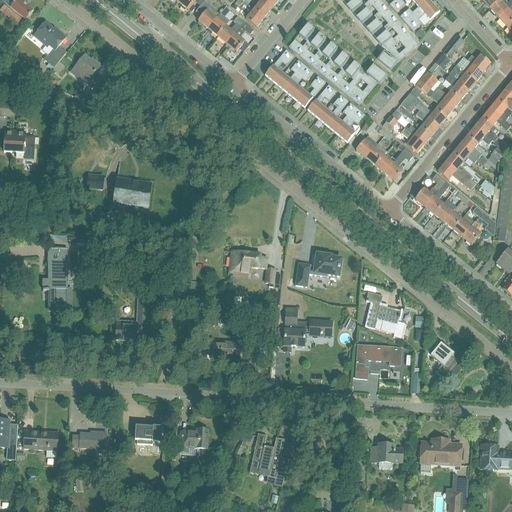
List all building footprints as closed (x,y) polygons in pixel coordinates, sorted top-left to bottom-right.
[(2,0),(1,1),(10,9),(26,21),(33,12),(24,4),(25,2),(22,0),(2,0)] [(194,0),(179,0),(177,3),(182,7),(180,8),(184,12),(186,10),(188,12),(196,2),(195,0),(194,0)] [(262,0),(261,2),(271,10),(279,1),(277,0),(262,0)] [(348,8),(347,7),(346,8),(352,15),(353,14),(357,18),(358,19),(359,17),(366,11),(371,7),(379,0),(378,0),(364,0),(368,3),(363,7),(356,0),(349,6),(348,8)] [(358,19),(357,18),(356,20),(362,26),(363,25),(367,30),(368,30),(369,29),(376,23),(381,18),(389,12),(379,0),(371,7),(378,15),(373,19),(366,11),(359,17),(358,19)] [(417,0),(397,0),(390,7),(396,15),(406,7),(402,3),(405,0),(410,0),(412,2),(413,4),(417,0)] [(407,26),(431,4),(427,0),(417,0),(413,4),(414,5),(415,5),(419,9),(413,15),(409,11),(400,19),(407,26)] [(484,0),(482,2),(490,11),(500,2),(498,0),(484,0)] [(502,0),(500,2),(490,11),(498,20),(511,7),(511,0),(511,2),(511,1),(507,4),(503,0),(502,0)] [(264,19),(271,10),(261,2),(254,11),(264,19)] [(208,30),(218,17),(203,4),(196,13),(202,18),(198,23),(199,23),(198,25),(202,29),(203,27),(208,30)] [(407,26),(413,33),(422,25),(419,21),(425,16),(429,21),(430,23),(440,14),(431,4),(407,26)] [(511,22),(511,15),(511,14),(511,7),(498,20),(506,28),(511,22)] [(222,12),(218,17),(208,30),(209,31),(217,38),(225,28),(230,23),(224,18),(229,12),(225,8),(222,12)] [(264,19),(254,11),(246,20),(256,29),(264,19)] [(373,36),(377,41),(378,41),(379,40),(386,34),(391,30),(399,23),(389,12),(381,18),(387,26),(383,30),(376,23),(369,29),(368,30),(367,30),(366,31),(372,37),(373,36)] [(233,23),(240,29),(244,24),(237,18),(233,23)] [(26,24),(21,21),(17,26),(17,25),(16,26),(21,30),(26,24)] [(386,34),(379,40),(378,41),(377,41),(376,42),(382,49),(383,47),(387,53),(388,52),(392,48),(399,42),(408,34),(399,23),(391,30),(397,37),(392,41),(386,34)] [(46,24),(40,32),(35,38),(46,48),(43,51),(49,56),(44,61),(49,65),(47,68),(52,72),(55,69),(61,62),(67,54),(65,53),(59,48),(66,39),(58,33),(57,33),(46,24)] [(240,29),(235,35),(226,46),(236,53),(245,43),(240,39),(245,32),(250,36),(254,32),(244,24),(240,29)] [(318,37),(313,33),(314,31),(307,26),(305,29),(302,32),(298,37),(299,37),(307,43),(303,48),(295,42),(296,41),(295,41),(288,49),(301,59),(307,51),(311,46),(318,37)] [(235,35),(225,28),(217,38),(226,46),(235,35)] [(424,36),(420,31),(416,35),(420,40),(424,36)] [(377,62),(390,73),(397,65),(397,64),(418,45),(408,34),(399,42),(406,50),(399,56),(392,48),(388,52),(390,55),(388,57),(384,54),(377,62)] [(323,56),(329,49),(330,47),(329,46),(325,42),(326,41),(319,35),(318,37),(311,46),(319,53),(314,58),(307,51),(301,59),(312,69),(318,61),(323,56)] [(449,47),(456,52),(463,43),(457,38),(449,47)] [(334,65),(340,58),(342,56),(341,56),(336,52),(337,51),(331,45),(329,46),(330,47),(329,49),(323,56),(330,62),(326,67),(318,61),(312,69),(324,78),(330,70),(334,65)] [(449,47),(444,54),(450,59),(452,57),(456,52),(449,47)] [(275,86),(283,75),(277,70),(282,64),(286,68),(294,58),(287,53),(286,52),(265,77),(275,86)] [(342,55),(341,56),(342,56),(340,58),(334,65),(342,72),(338,77),(330,70),(324,78),(335,88),(342,80),(346,75),(352,68),(353,66),(348,62),(349,60),(342,55)] [(445,72),(452,63),(442,55),(435,63),(445,72)] [(77,70),(73,75),(81,81),(90,88),(97,79),(94,76),(101,67),(94,61),(86,56),(85,57),(79,65),(75,69),(77,70)] [(472,58),(468,62),(483,75),(490,65),(480,57),(476,62),(472,58)] [(290,81),(283,75),(275,86),(285,94),(306,68),(298,62),(290,71),(294,75),(290,81)] [(483,75),(468,62),(460,71),(475,84),(476,83),(481,77),(483,75)] [(354,64),(353,66),(352,68),(346,75),(353,81),(349,86),(342,80),(335,88),(347,97),(355,88),(360,81),(364,76),(365,75),(359,71),(361,70),(354,64)] [(434,65),(427,74),(431,77),(438,68),(434,65)] [(355,88),(347,97),(359,107),(377,84),(379,86),(386,78),(373,67),(366,75),(368,77),(367,78),(364,76),(360,81),(368,87),(362,94),(355,88)] [(313,74),(306,68),(285,94),(294,102),(303,91),(297,86),(301,81),(305,84),(313,74)] [(475,84),(460,71),(456,68),(452,73),(449,77),(468,93),(475,84)] [(111,89),(117,81),(109,74),(102,82),(111,89)] [(427,74),(419,83),(433,94),(453,110),(461,102),(451,93),(447,97),(437,89),(434,86),(437,82),(431,77),(427,74)] [(461,102),(468,93),(449,77),(445,81),(454,89),(451,93),(461,102)] [(304,110),(305,109),(325,84),(318,78),(310,87),(314,91),(309,97),(303,91),(294,102),(304,110)] [(430,99),(439,107),(436,111),(446,119),(453,110),(433,94),(419,83),(415,88),(421,93),(426,97),(429,100),(430,99)] [(317,121),(326,110),(319,105),(324,99),(328,103),(336,93),(328,87),(307,112),(317,121)] [(511,98),(505,92),(497,101),(511,113),(511,98)] [(416,100),(409,95),(405,101),(414,109),(419,112),(439,128),(446,119),(436,111),(432,115),(423,108),(424,107),(416,100)] [(326,110),(317,121),(327,129),(335,118),(336,119),(348,103),(340,97),(333,106),(337,110),(332,115),(326,110)] [(87,108),(72,100),(69,106),(84,114),(87,108)] [(414,109),(405,101),(400,106),(410,114),(414,109)] [(511,113),(497,101),(490,110),(505,122),(511,113)] [(15,105),(0,103),(0,118),(14,119),(15,105)] [(337,137),(358,111),(350,105),(342,114),(346,118),(342,123),(336,119),(335,118),(327,129),(337,137)] [(390,119),(396,124),(400,119),(401,119),(405,115),(398,109),(390,119)] [(490,110),(483,119),(493,127),(496,124),(500,127),(500,128),(506,133),(510,127),(505,123),(505,122),(490,110)] [(365,117),(358,111),(337,137),(347,145),(355,135),(349,129),(353,123),(358,127),(365,117)] [(425,125),(421,129),(431,137),(439,128),(419,112),(415,117),(425,125)] [(396,124),(390,119),(382,128),(390,134),(394,129),(392,128),(396,124)] [(494,143),(493,143),(492,145),(496,148),(497,149),(500,145),(495,142),(498,139),(495,137),(498,133),(493,128),(493,127),(483,119),(475,128),(494,143)] [(370,121),(363,131),(369,136),(373,130),(383,138),(386,135),(376,127),(376,126),(370,121)] [(424,146),(431,137),(421,129),(418,133),(411,127),(408,130),(406,128),(404,130),(424,146)] [(475,128),(468,137),(478,146),(481,142),(488,147),(492,142),(493,143),(494,143),(475,128)] [(404,145),(409,149),(416,156),(424,146),(404,130),(400,135),(408,141),(404,145)] [(26,133),(5,132),(4,154),(24,155),(24,160),(34,161),(34,150),(35,140),(35,138),(25,138),(26,133)] [(475,150),(478,146),(468,137),(460,146),(478,160),(481,156),(475,150)] [(368,138),(365,141),(356,152),(365,160),(377,146),(368,138)] [(505,150),(505,149),(500,145),(497,149),(496,148),(490,156),(498,162),(501,158),(503,153),(505,150)] [(377,146),(365,160),(375,168),(384,157),(386,154),(377,146)] [(460,146),(453,155),(464,163),(467,160),(473,165),(478,160),(460,146)] [(393,164),(384,175),(394,183),(398,178),(402,172),(398,168),(404,160),(408,163),(413,157),(405,150),(402,154),(393,164)] [(470,182),(471,182),(473,179),(460,168),(464,163),(453,155),(446,164),(464,179),(463,181),(468,185),(470,182)] [(375,168),(384,175),(393,164),(384,157),(375,168)] [(475,186),(471,182),(470,182),(468,185),(463,181),(464,179),(446,164),(438,173),(448,182),(451,177),(470,192),(475,186)] [(415,201),(424,208),(444,184),(435,176),(431,181),(436,185),(433,190),(432,189),(428,194),(424,190),(415,201)] [(89,177),(87,190),(103,192),(105,179),(89,177)] [(117,181),(114,200),(138,203),(137,208),(148,209),(151,185),(117,181)] [(449,187),(444,184),(424,208),(434,216),(443,205),(438,201),(449,187)] [(491,186),(486,192),(493,197),(494,189),(491,186)] [(464,198),(460,202),(465,206),(469,202),(464,198)] [(452,212),(443,205),(434,216),(443,223),(452,212)] [(472,213),(479,219),(483,214),(476,208),(472,213)] [(452,231),(461,220),(452,212),(443,223),(452,231)] [(487,217),(483,214),(479,219),(483,222),(488,227),(485,230),(493,238),(495,224),(487,217)] [(508,220),(498,218),(496,229),(499,229),(497,242),(505,243),(507,228),(508,220)] [(471,228),(461,220),(452,231),(462,239),(471,228)] [(475,223),(471,228),(462,239),(472,247),(478,239),(481,236),(482,234),(476,229),(479,226),(475,223)] [(50,249),(59,249),(59,246),(72,246),(72,241),(65,240),(65,238),(51,237),(50,249)] [(67,250),(66,250),(58,250),(48,250),(49,282),(43,282),(43,291),(56,291),(56,312),(66,312),(71,312),(71,290),(67,290),(67,281),(67,250)] [(511,298),(511,296),(511,254),(508,251),(501,260),(501,259),(499,261),(500,262),(497,265),(504,271),(505,269),(511,274),(504,284),(506,285),(502,290),(511,298)] [(276,271),(265,270),(267,260),(260,259),(260,256),(249,255),(249,253),(243,252),(243,254),(232,253),(231,263),(230,277),(240,278),(250,279),(251,270),(265,271),(264,285),(269,285),(269,288),(273,289),(273,285),(275,285),(276,275),(276,271)] [(299,265),(295,287),(307,289),(309,276),(328,279),(328,276),(339,278),(341,261),(331,259),(331,258),(317,256),(315,268),(310,267),(299,265)] [(171,284),(170,296),(182,297),(183,285),(171,284)] [(366,322),(365,328),(375,330),(394,335),(393,338),(401,340),(404,325),(398,324),(398,322),(401,313),(380,308),(382,298),(368,294),(366,303),(370,304),(366,322)] [(149,326),(147,326),(148,309),(148,301),(137,301),(136,325),(136,328),(117,327),(116,341),(136,342),(137,332),(148,333),(149,326)] [(285,335),(284,348),(284,353),(290,354),(291,348),(304,349),(305,333),(310,333),(331,334),(331,328),(331,323),(310,322),(310,326),(296,326),(297,311),(286,310),(285,328),(285,335)] [(416,319),(415,330),(424,331),(424,320),(416,319)] [(352,334),(357,326),(350,322),(345,330),(352,334)] [(205,339),(204,353),(213,354),(213,358),(240,360),(240,355),(248,356),(249,346),(249,343),(241,342),(241,344),(215,343),(215,340),(205,339)] [(444,381),(459,363),(453,358),(454,356),(441,345),(439,347),(434,342),(425,353),(442,367),(436,374),(444,381)] [(389,367),(400,368),(401,350),(391,349),(357,347),(355,380),(367,381),(368,362),(390,363),(389,367)] [(413,375),(411,395),(421,396),(422,375),(413,375)] [(0,448),(2,449),(8,449),(7,461),(15,462),(16,449),(17,426),(10,426),(10,422),(0,421),(0,448)] [(161,444),(161,439),(162,429),(153,428),(153,431),(138,431),(137,441),(137,446),(152,447),(153,444),(161,444)] [(207,451),(207,442),(208,432),(197,431),(197,434),(181,433),(180,452),(187,453),(187,449),(195,449),(195,450),(207,451)] [(56,459),(56,452),(57,453),(58,445),(58,435),(46,434),(46,437),(33,436),(33,433),(25,433),(24,443),(24,450),(47,452),(46,458),(56,459)] [(105,451),(106,444),(106,434),(94,433),(94,435),(80,435),(80,437),(73,437),(72,449),(105,451)] [(250,474),(258,476),(268,478),(266,485),(283,489),(286,475),(289,460),(281,459),(285,441),(276,439),(274,450),(264,448),(267,437),(258,435),(250,474)] [(460,468),(461,456),(461,446),(449,445),(450,442),(432,441),(431,444),(421,444),(421,454),(420,465),(460,468)] [(243,442),(238,454),(241,455),(247,443),(243,442)] [(371,463),(379,464),(379,469),(380,470),(391,471),(392,470),(392,465),(393,465),(393,464),(402,464),(402,452),(393,452),(394,447),(379,446),(379,450),(372,449),(371,463)] [(480,470),(497,471),(511,472),(511,454),(505,454),(505,455),(498,455),(498,448),(482,447),(480,470)] [(450,494),(449,510),(449,511),(459,511),(466,511),(468,481),(456,480),(455,494),(450,494)]
